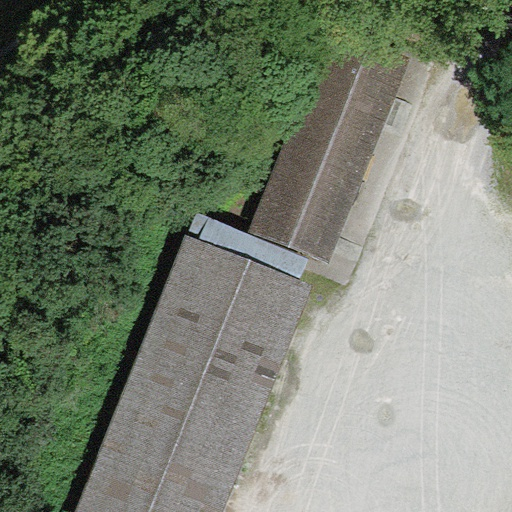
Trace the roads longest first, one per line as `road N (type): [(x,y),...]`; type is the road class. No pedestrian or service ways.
road 1 (track): [(363,511),(487,45),(511,42)]
road 2 (track): [(116,0),(0,93)]
